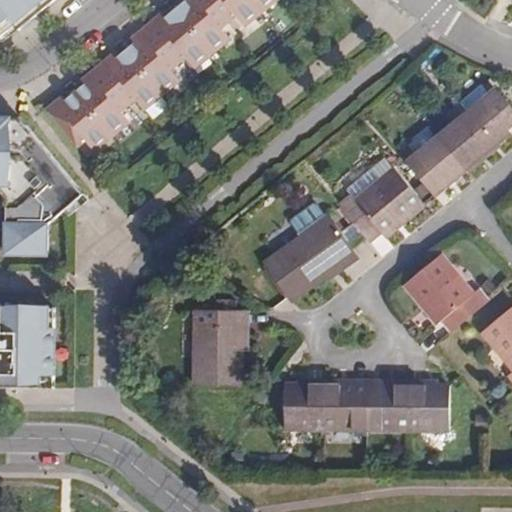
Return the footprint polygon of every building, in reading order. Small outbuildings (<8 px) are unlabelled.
[(0,0),(0,38),(15,25),(20,31),(56,0),(0,0)] [(87,142),(110,169),(126,156),(121,150),(142,133),(147,138),(167,121),(170,125),(201,99),(198,96),(217,80),(220,83),(251,58),(248,54),(267,38),(270,42),(301,16),(298,13),(313,0),(320,0),(223,0),(203,17),(212,27),(197,40),(188,29),(153,58),(162,69),(147,81),(138,70),(103,100),(117,117),(87,142)] [(486,97),(481,90),(462,106),(468,113),(486,97)] [(462,106),(454,113),(487,153),(509,135),(505,130),(511,124),(511,112),(494,91),(486,97),(468,113),(462,106)] [(450,126),(437,137),(466,171),(487,153),(454,113),(445,120),(450,126)] [(0,189),(6,197),(5,252),(47,253),(47,223),(66,209),(73,211),(88,199),(21,118),(0,118),(0,189)] [(466,171),(437,137),(420,151),(415,145),(407,151),(441,192),(466,171)] [(390,169),(353,199),(347,192),(334,202),(369,244),(381,234),(385,239),(422,208),(390,169)] [(359,261),(324,211),(295,232),(298,236),(260,263),(287,303),(326,276),(334,270),(338,276),(359,261)] [(471,294),(441,257),(406,283),(437,322),(443,317),(454,331),(491,302),(479,288),(471,294)] [(338,276),(334,270),(326,276),(330,281),(338,276)] [(0,388),(55,389),(55,309),(0,308),(0,388)] [(245,325),(245,310),(196,310),(194,389),(240,389),(240,348),(240,326),(245,325)] [(511,374),(510,376),(511,379),(511,312),(486,334),(511,363),(511,374)] [(285,430),(322,431),(322,388),(322,382),(310,382),(310,387),(298,387),(285,387),(285,430)] [(322,388),(322,431),(352,431),(352,420),(365,420),(365,382),(350,382),(350,388),(322,388)] [(365,382),(365,420),(380,421),(380,432),(408,432),(409,389),(383,389),(383,383),(365,382)] [(409,389),(408,432),(450,432),(451,389),(438,389),(424,389),(425,383),(409,383),(409,389)]
